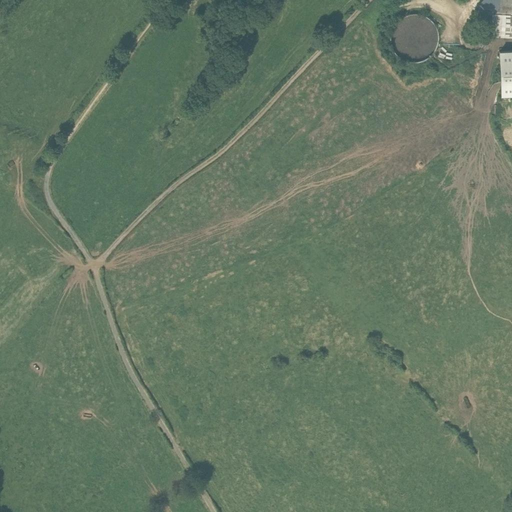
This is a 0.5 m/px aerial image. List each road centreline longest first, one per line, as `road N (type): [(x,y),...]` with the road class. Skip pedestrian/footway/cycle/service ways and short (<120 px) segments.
road 1 (track): [(217,511),(127,355),(99,270),(107,251),(277,98),(366,0)]
road 2 (track): [(174,0),(53,167),(54,200),(99,270)]
